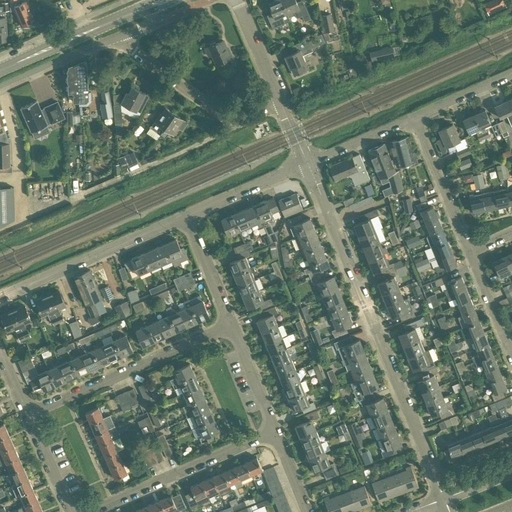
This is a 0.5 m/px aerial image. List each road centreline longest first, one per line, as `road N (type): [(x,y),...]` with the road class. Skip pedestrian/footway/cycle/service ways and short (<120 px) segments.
road 1 (residential): [(443,499),(305,162)]
road 2 (residential): [(29,416),(230,329)]
road 3 (residential): [(88,511),(272,429)]
road 4 (residential): [(0,298),(183,216)]
road 5 (residential): [(280,103),(228,119),(115,37)]
road 6 (secondary): [(0,70),(146,7)]
road 7 (residential): [(467,252),(412,115)]
road 8 (residential): [(183,216),(305,162)]
road 9 (residential): [(0,85),(115,37)]
road 10 (residential): [(230,329),(183,216)]
